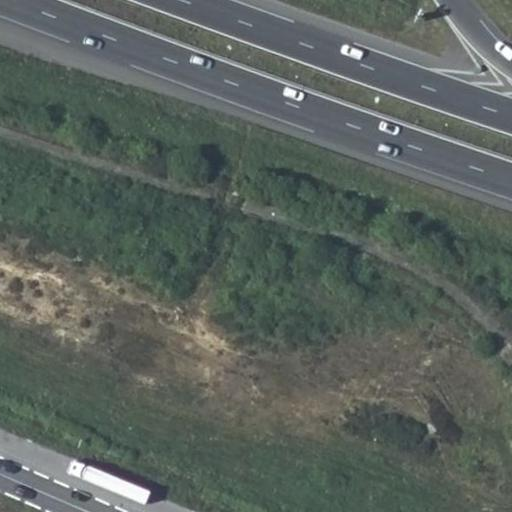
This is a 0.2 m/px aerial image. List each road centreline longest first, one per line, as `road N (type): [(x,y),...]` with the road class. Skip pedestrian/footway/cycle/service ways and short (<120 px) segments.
road 1 (trunk): [(9,0),(511,180)]
road 2 (trunk): [(511,116),(181,0)]
